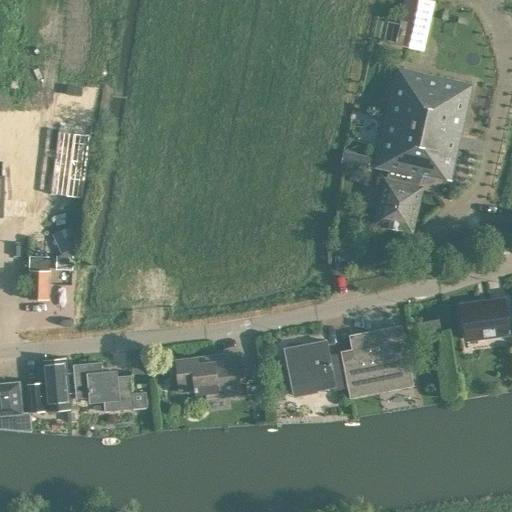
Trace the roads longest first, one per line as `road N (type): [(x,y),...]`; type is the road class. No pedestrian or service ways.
road 1 (tertiary): [(0,345),(308,304),(511,258)]
road 2 (unknown): [(430,277),(431,217),(476,159),(500,22),(495,0)]
